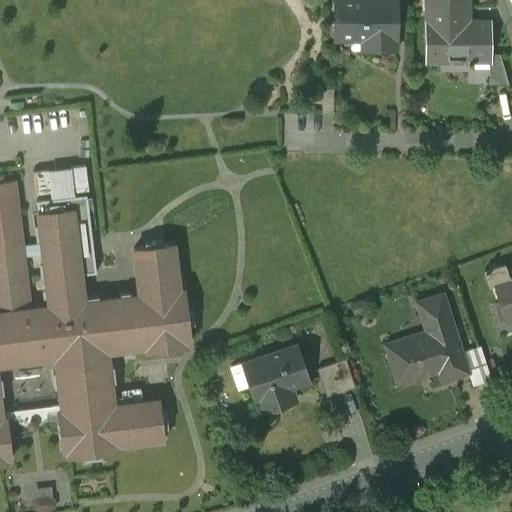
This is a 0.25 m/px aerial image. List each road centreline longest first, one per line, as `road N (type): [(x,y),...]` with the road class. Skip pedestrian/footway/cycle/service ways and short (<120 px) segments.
road 1 (secondary): [(284,511),(511,428)]
road 2 (residential): [(285,141),(511,138)]
